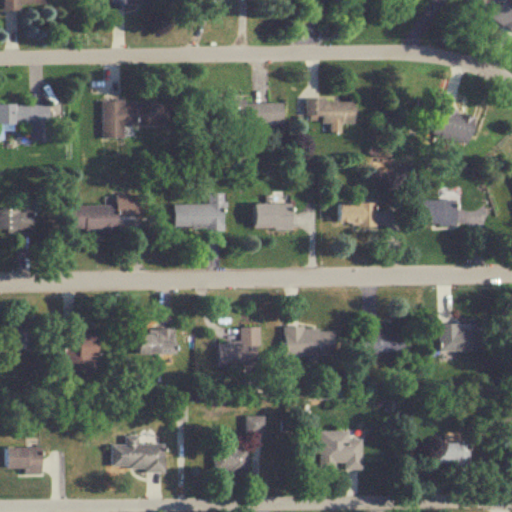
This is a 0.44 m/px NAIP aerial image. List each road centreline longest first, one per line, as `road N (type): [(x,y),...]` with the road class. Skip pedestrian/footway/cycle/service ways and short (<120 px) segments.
road 1 (residential): [(511,85),(407,53),(0,59)]
road 2 (residential): [(0,507),(511,496)]
road 3 (residential): [(0,282),(511,273)]
